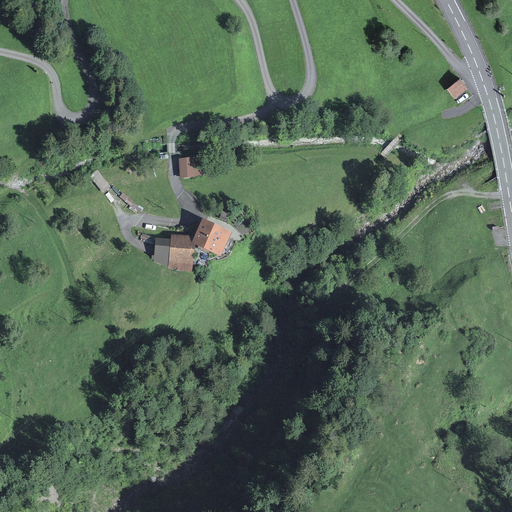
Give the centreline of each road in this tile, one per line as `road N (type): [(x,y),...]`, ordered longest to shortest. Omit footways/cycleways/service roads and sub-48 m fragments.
road 1 (unclassified): [(0,51),(36,59),(48,68),(63,112),(88,113),(89,72),(62,0)]
road 2 (unclassified): [(241,0),(272,94),(291,104),(311,79),(291,0)]
road 3 (track): [(334,298),(437,200),(508,194)]
road 4 (tertiary): [(479,71),(511,214)]
